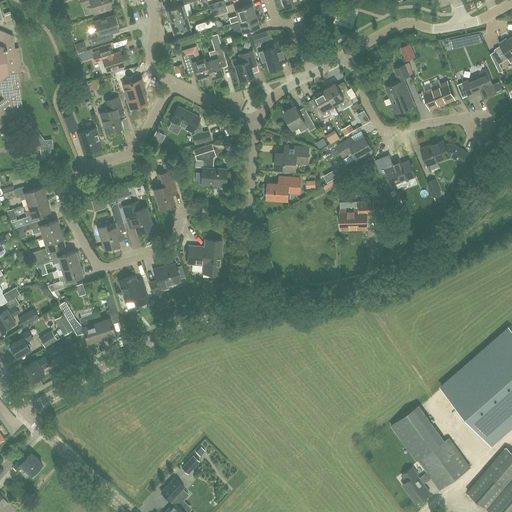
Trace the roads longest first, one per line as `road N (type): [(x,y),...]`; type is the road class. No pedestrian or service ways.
road 1 (residential): [(248,212),(189,210),(173,247),(107,268),(91,261),(60,201),(79,169),(133,150),(171,84)]
road 2 (unclassified): [(255,306),(355,289),(399,271),(511,129)]
road 3 (unclassified): [(28,417),(164,336),(255,306)]
road 4 (residential): [(479,125),(377,125),(346,55)]
road 5 (tertiary): [(128,511),(28,417)]
road 6 (residential): [(346,55),(404,24),(466,23)]
